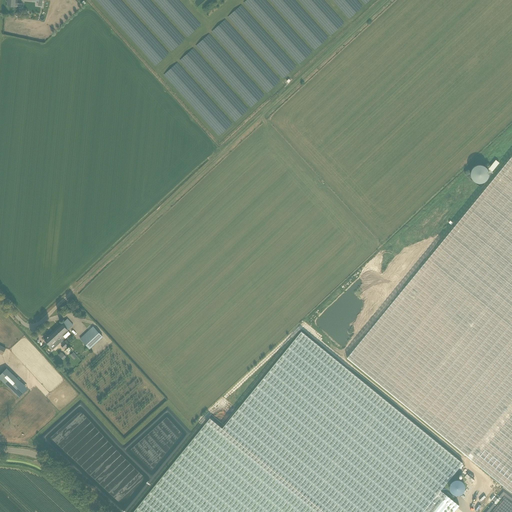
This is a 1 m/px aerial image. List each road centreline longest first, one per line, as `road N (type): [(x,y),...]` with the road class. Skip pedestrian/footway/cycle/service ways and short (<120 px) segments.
road 1 (track): [(388,0),(69,295)]
road 2 (unclassified): [(104,511),(44,459),(0,450)]
